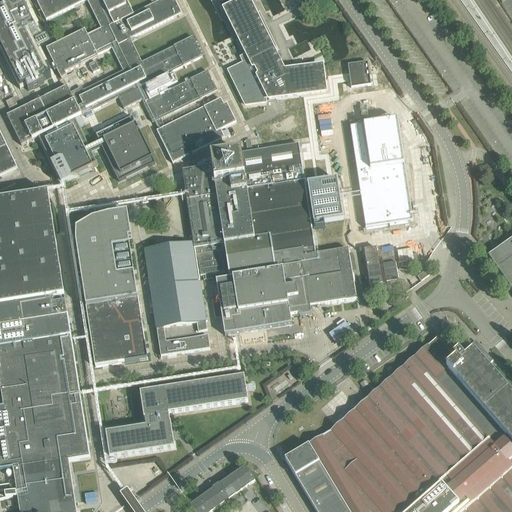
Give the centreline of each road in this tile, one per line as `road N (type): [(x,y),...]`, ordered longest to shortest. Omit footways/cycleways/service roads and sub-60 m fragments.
road 1 (unclassified): [(449,290),(464,199),(457,163),(349,0)]
road 2 (unclassified): [(250,447),(262,424),(449,290)]
road 3 (unclassified): [(139,511),(221,452),(250,447)]
road 4 (unknown): [(86,187),(56,193),(26,173),(0,128)]
